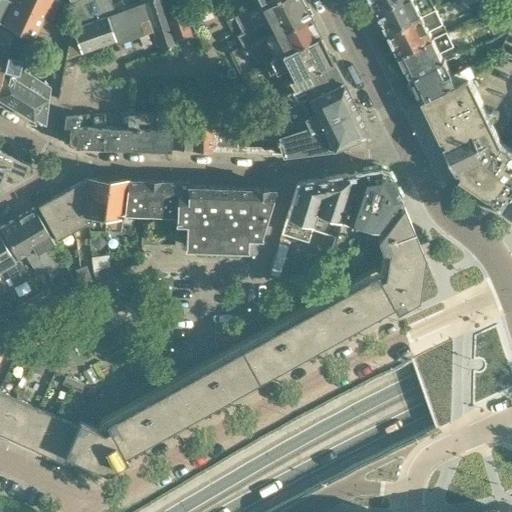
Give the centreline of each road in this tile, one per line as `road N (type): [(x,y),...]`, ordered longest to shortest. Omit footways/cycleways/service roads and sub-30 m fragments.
road 1 (residential): [(508,287),(353,361),(94,503)]
road 2 (primary): [(511,337),(344,416),(177,511)]
road 3 (primary): [(227,511),(511,369)]
road 4 (residential): [(202,354),(204,267),(262,269),(294,168)]
road 5 (residential): [(66,164),(294,168)]
road 6 (tertiary): [(408,149),(436,203),(492,254),(508,287)]
road 7 (tertiary): [(408,149),(331,0)]
road 8 (residential): [(414,491),(431,454),(511,417)]
road 9 (residential): [(298,511),(347,487),(414,491)]
